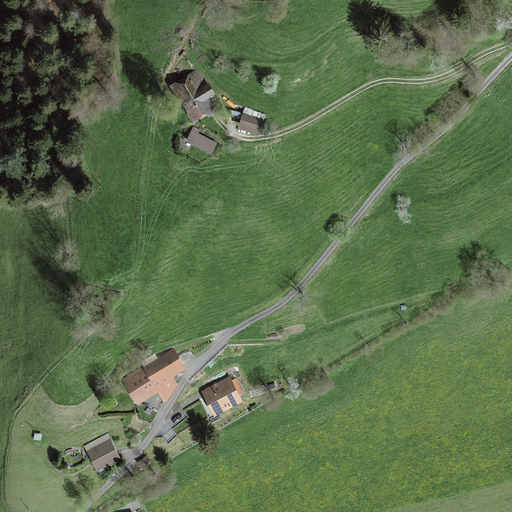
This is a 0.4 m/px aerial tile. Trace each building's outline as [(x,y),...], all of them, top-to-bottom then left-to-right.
[(208,85),(196,70),(170,86),(178,99),(183,96),(195,116),(209,108),(203,98),(213,92),(208,85)] [(245,114),(241,125),(258,131),(261,119),(245,114)] [(210,152),(215,143),(195,132),(194,134),(196,135),(192,142),(210,152)] [(213,175),(219,160),(192,149),(185,164),(213,175)] [(90,299),(83,307),(92,314),(98,305),(90,299)] [(177,384),(168,372),(181,364),(172,350),(144,368),(145,369),(126,380),(139,399),(157,387),(159,391),(160,390),(167,400),(177,384)] [(207,392),(216,409),(237,398),(228,381),(207,392)] [(172,428),(162,436),(167,443),(177,435),(172,428)] [(87,450),(97,468),(119,456),(110,438),(87,450)] [(147,455),(138,462),(142,467),(151,461),(147,455)]
